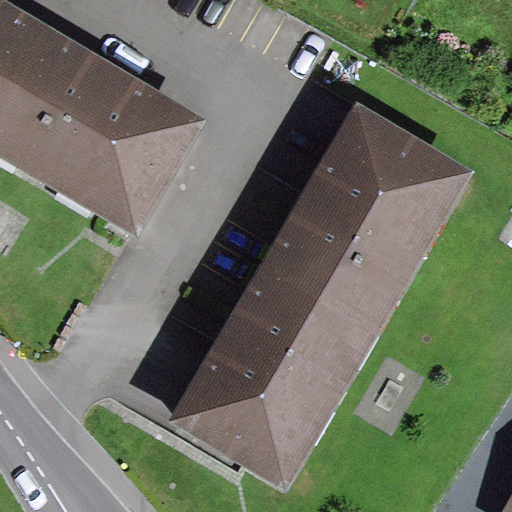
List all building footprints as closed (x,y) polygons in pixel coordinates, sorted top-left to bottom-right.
[(0,0),(0,84),(43,9),(27,0),(0,0)] [(0,144),(132,224),(202,104),(43,9),(0,84),(0,144)] [(355,85),(261,246),(380,316),(472,155),(355,85)] [(261,246),(168,407),(288,477),(380,316),(261,246)] [(511,511),(511,487),(497,511),(511,511)]
